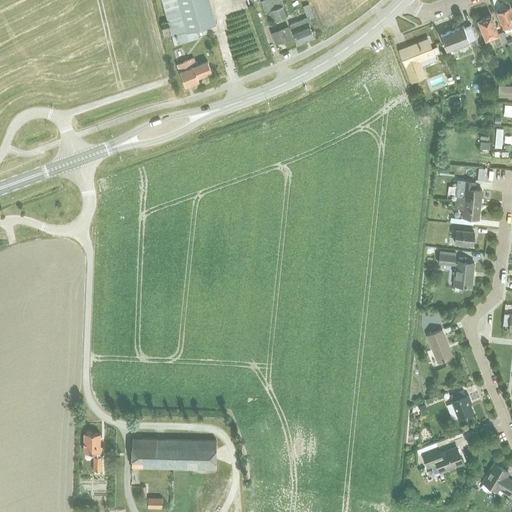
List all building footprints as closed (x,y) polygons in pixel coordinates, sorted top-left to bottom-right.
[(216,25),(208,0),(162,0),(168,21),(161,22),(164,34),(171,32),(174,45),(198,37),(196,30),(216,25)] [(273,21),(288,15),(281,0),(263,0),(261,1),(265,12),(268,11),(273,21)] [(511,14),(509,8),(497,12),(503,28),(511,24),(511,14)] [(496,46),(507,42),(506,40),(502,31),(497,33),(490,15),(477,20),(485,40),(492,37),(496,46)] [(303,19),(290,24),(292,30),(297,43),(313,37),(313,36),(315,34),(314,30),(311,30),(308,24),(312,23),(309,17),(303,19)] [(453,47),(476,39),(470,25),(463,27),(463,26),(440,35),(444,46),(452,43),(453,47)] [(287,26),(271,33),(275,45),(292,38),(287,26)] [(419,60),(434,54),(432,51),(431,49),(428,39),(400,50),(412,81),(425,76),(419,60)] [(183,62),(177,65),(185,86),(199,81),(198,77),(212,72),(207,61),(196,65),(193,57),(183,61),(183,62)] [(455,196),(455,202),(480,204),(481,190),(474,189),(475,182),(462,181),(457,180),(455,196)] [(479,204),(455,202),(454,208),(462,209),(462,217),(478,219),(479,204)] [(472,244),(473,232),(455,230),(454,243),(460,243),(467,244),(472,244)] [(439,253),(437,263),(455,265),(453,285),(454,285),(454,291),(461,291),(462,286),(470,287),(473,263),(454,261),(454,255),(439,253)] [(511,331),(511,313),(503,313),(502,325),(509,325),(509,331),(511,331)] [(429,320),(423,323),(424,325),(426,332),(429,331),(435,328),(433,322),(430,323),(429,320)] [(436,362),(451,357),(441,329),(426,334),(436,362)] [(458,418),(472,413),(467,402),(469,401),(467,395),(465,396),(463,390),(450,395),(452,401),(451,401),(458,418)] [(424,405),(418,408),(421,416),(428,413),(424,405)] [(100,470),(101,445),(99,445),(99,433),(84,432),(83,451),(93,452),(93,470),(100,470)] [(215,468),(216,440),(132,438),(131,466),(215,468)] [(422,453),(427,467),(436,463),(440,472),(463,463),(456,447),(440,453),(437,446),(422,453)] [(488,474),(483,482),(496,490),(498,487),(508,494),(511,487),(511,480),(505,476),(508,472),(494,463),(491,468),(489,469),(487,472),(488,474)] [(472,497),(477,489),(469,485),(466,490),(468,491),(466,494),(472,497)] [(453,488),(452,492),(456,495),(460,493),(460,488),(457,486),(453,488)] [(161,508),(161,497),(147,497),(147,507),(161,508)]
